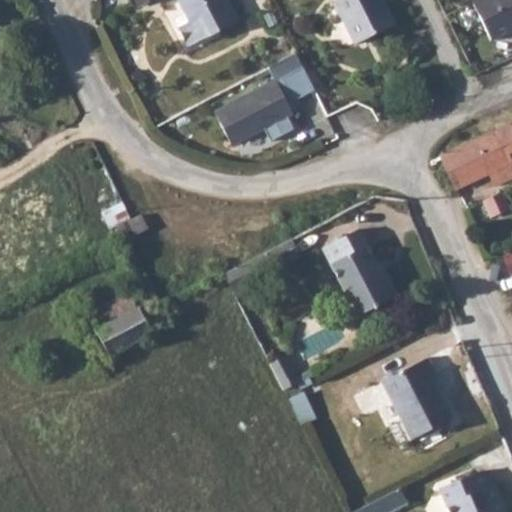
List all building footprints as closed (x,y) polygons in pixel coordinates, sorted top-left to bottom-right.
[(178,0),(184,12),(175,17),(174,20),(187,46),(198,40),(200,42),(239,23),(227,0),(178,0)] [(338,0),(337,1),(358,43),(398,23),(385,0),(338,0)] [(511,0),(472,0),(491,38),(511,27),(511,0)] [(285,103),(313,89),(295,53),(267,67),(274,82),(285,103)] [(274,82),(213,112),(229,143),(290,113),(285,103),(274,82)] [(511,160),(511,122),(440,156),(455,188),(489,173),(495,185),(511,176),(511,165),(510,162),(511,160)] [(124,206),(104,165),(78,178),(91,204),(105,230),(114,225),(131,218),(124,206)] [(504,193),(485,200),(491,215),(510,208),(504,193)] [(131,218),(114,225),(121,240),(125,238),(146,228),(139,214),(131,218)] [(355,230),(319,248),(354,315),(393,296),(382,274),(379,275),(355,230)] [(259,256),(220,274),(230,291),(266,272),(259,256)] [(86,313),(94,328),(138,306),(141,313),(160,303),(147,279),(129,288),(130,291),(86,313)] [(138,306),(94,328),(107,353),(150,331),(141,313),(138,306)] [(283,357),(268,364),(282,391),(293,385),(296,384),(283,357)] [(425,359),(379,383),(409,440),(449,420),(427,378),(434,375),(425,359)] [(481,472),(439,490),(447,511),(502,511),(499,504),(501,503),(494,485),(488,488),(481,472)] [(378,511),(373,502),(353,511),(378,511)]
